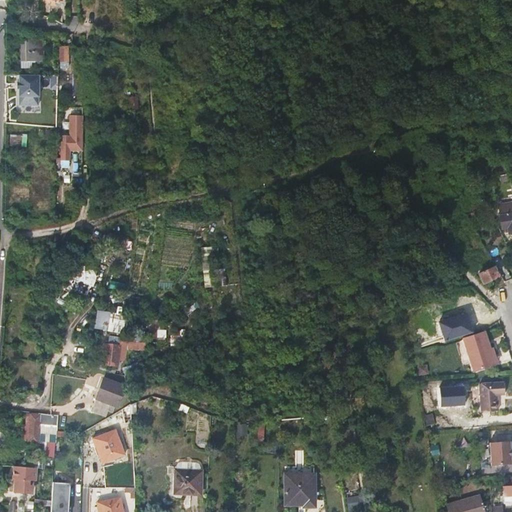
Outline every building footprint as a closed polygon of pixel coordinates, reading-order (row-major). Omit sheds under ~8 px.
[(30,41),(20,42),(20,62),(44,62),(43,39),(30,39),(30,41)] [(38,78),(38,77),(33,76),(24,77),(21,77),(18,77),(18,78),(18,84),(17,84),(17,90),(18,90),(18,98),(19,98),(37,98),(38,98),(38,78)] [(129,109),(139,109),(138,96),(128,96),(129,109)] [(37,98),(19,98),(19,106),(37,106),(37,98)] [(62,169),(70,169),(70,151),(82,151),(83,116),(70,116),(70,145),(62,145),(62,169)] [(52,133),(41,133),(41,141),(52,142),(52,133)] [(26,137),(12,136),(11,146),(25,146),(26,137)] [(511,234),(511,202),(497,205),(502,231),(506,230),(507,235),(511,234)] [(464,213),(462,210),(445,221),(450,229),(467,219),(465,216),(464,213)] [(473,212),(465,216),(467,219),(472,229),(479,225),(473,212)] [(500,279),(503,284),(509,282),(498,261),(500,260),(493,246),(484,251),(488,257),(490,262),(493,268),(500,279)] [(488,257),(484,251),(483,249),(479,252),(485,264),(490,262),(488,257)] [(492,268),(493,268),(490,262),(485,264),(486,268),(476,272),(481,284),(496,279),(492,268)] [(91,295),(96,272),(75,267),(70,290),(91,295)] [(124,289),(125,283),(110,280),(109,287),(124,289)] [(121,319),(121,313),(104,310),(104,311),(100,310),(99,315),(98,314),(96,326),(116,330),(118,319),(121,319)] [(158,337),(167,338),(167,330),(158,329),(158,337)] [(484,330),(463,338),(475,369),(498,360),(492,345),(490,346),(484,330)] [(122,340),(123,337),(115,335),(114,342),(110,342),(106,341),(102,362),(118,364),(121,345),(122,340)] [(118,381),(126,383),(127,373),(120,372),(118,381)] [(125,394),(122,393),(123,390),(113,386),(116,380),(105,376),(97,397),(118,404),(119,402),(124,403),(127,395),(125,394)] [(505,381),(480,383),(482,411),(498,410),(498,394),(506,394),(505,381)] [(108,406),(97,401),(93,410),(105,415),(108,406)] [(43,421),(43,414),(32,413),(29,441),(37,441),(39,421),(43,421)] [(121,413),(116,415),(118,421),(124,418),(121,413)] [(247,423),(238,424),(239,433),(248,432),(247,423)] [(117,427),(94,436),(104,460),(126,451),(117,427)] [(510,439),(489,440),(491,463),(511,462),(510,439)] [(37,468),(13,465),(12,479),(14,479),(13,491),(24,493),(24,492),(35,493),(37,468)] [(200,470),(178,469),(176,469),(175,493),(201,493),(202,470),(200,470)] [(315,474),(286,473),(286,503),(304,504),(304,505),(314,506),(315,474)] [(75,511),(76,483),(53,482),(51,511),(75,511)] [(509,499),(511,499),(511,494),(511,484),(500,485),(501,500),(509,499)] [(476,495),(477,511),(485,511),(481,494),(476,495)] [(448,511),(477,511),(476,495),(446,503),(448,511)] [(359,496),(346,498),(348,508),(361,506),(359,496)] [(123,511),(121,497),(98,502),(99,511),(123,511)]
